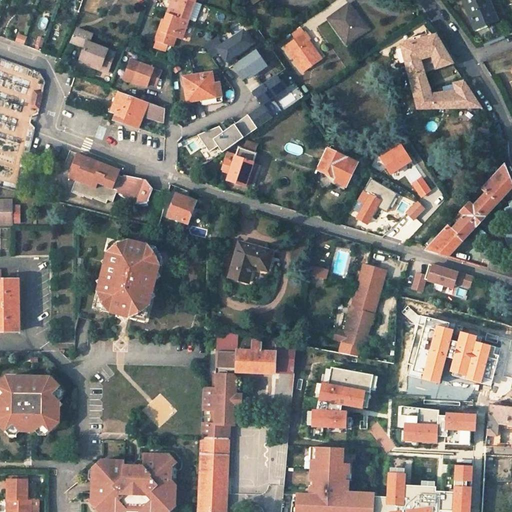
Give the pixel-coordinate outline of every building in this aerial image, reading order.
[(188,0),(170,0),(169,4),(171,4),(168,14),(188,21),(195,2),(188,0)] [(488,0),(463,0),(475,28),(486,23),(496,19),(488,0)] [(197,24),(204,6),(195,2),(188,21),(197,24)] [(329,19),(347,44),(367,29),(349,5),(329,19)] [(168,14),(164,23),(162,22),(155,41),(168,46),(172,47),(175,37),(181,39),(188,21),(168,14)] [(81,60),(93,64),(102,67),(100,70),(109,73),(116,53),(91,43),(94,36),(77,29),(72,41),(86,47),(81,60)] [(217,37),(204,46),(212,57),(220,51),(227,61),(253,44),(244,31),(223,45),(217,37)] [(322,59),(309,40),(311,39),(306,32),(286,46),(304,71),(322,59)] [(438,35),(433,37),(432,33),(414,39),(416,42),(403,46),(410,79),(425,74),(421,61),(433,57),(437,69),(454,63),(444,47),(438,35)] [(153,47),(166,52),(168,46),(155,41),(153,47)] [(256,50),(233,66),(242,79),(249,75),(251,77),(267,66),(256,50)] [(125,78),(147,86),(148,82),(157,85),(161,72),(131,60),(125,78)] [(212,73),(184,78),(186,88),(189,88),(191,101),(212,98),(210,84),(213,84),(212,73)] [(468,86),(465,82),(455,85),(457,89),(432,96),(425,74),(410,79),(418,109),(482,107),(468,86)] [(277,76),(253,91),(263,105),(286,89),(277,76)] [(43,93),(33,90),(29,107),(39,109),(43,93)] [(145,103),(120,94),(113,111),(118,112),(123,114),(120,122),(131,126),(136,127),(145,103)] [(149,103),(144,117),(154,120),(158,106),(149,103)] [(263,105),(249,115),(258,128),(273,118),(263,105)] [(158,106),(154,120),(164,123),(166,109),(158,106)] [(198,135),(210,152),(218,146),(223,153),(258,128),(249,115),(224,132),(220,126),(198,135)] [(254,153),(256,145),(246,142),(244,149),(239,147),(238,150),(234,148),(232,155),(228,154),(223,169),(230,172),(228,181),(245,186),(256,153),(254,153)] [(319,167),(326,171),(338,177),(336,181),(346,186),(358,163),(327,149),(319,167)] [(105,164),(77,153),(72,168),(68,179),(75,181),(71,192),(83,197),(84,196),(92,200),(93,198),(107,204),(108,200),(114,202),(117,193),(137,204),(148,203),(153,189),(146,180),(124,175),(123,177),(119,175),(121,171),(105,164)] [(381,165),(373,160),(369,167),(380,174),(386,165),(383,163),(381,165)] [(481,190),(486,194),(473,208),(469,203),(453,220),(458,224),(452,231),(447,226),(425,250),(448,257),(476,226),(477,228),(485,218),(511,188),(511,183),(505,165),(481,190)] [(201,167),(189,176),(196,179),(204,172),(201,167)] [(338,177),(326,171),(325,174),(334,185),(336,181),(338,177)] [(336,181),(334,185),(345,190),(346,186),(336,181)] [(389,193),(370,182),(358,201),(365,205),(357,218),(367,224),(380,202),(383,203),(389,193)] [(197,202),(177,195),(169,216),(189,224),(197,202)] [(221,250),(229,205),(215,201),(210,240),(209,240),(208,247),(221,250)] [(18,224),(18,208),(10,208),(10,202),(0,202),(0,226),(11,226),(11,225),(18,224)] [(511,202),(509,204),(511,208),(505,210),(509,220),(506,222),(508,227),(502,230),(510,250),(511,249),(511,202)] [(113,253),(110,252),(105,273),(100,293),(102,294),(100,301),(104,307),(112,309),(113,307),(117,308),(125,304),(128,309),(133,310),(132,314),(140,316),(146,313),(148,305),(151,306),(161,265),(158,264),(160,256),(157,250),(157,247),(122,239),(121,242),(115,245),(113,253)] [(121,242),(122,239),(109,246),(108,252),(110,252),(113,253),(115,245),(121,242)] [(235,254),(270,263),(272,252),(239,242),(235,254)] [(165,260),(157,247),(157,250),(160,256),(158,264),(161,265),(163,265),(165,260)] [(235,254),(229,277),(248,282),(252,267),(268,271),(270,263),(235,254)] [(511,275),(511,267),(490,261),(488,269),(511,275)] [(363,264),(357,286),(379,291),(385,271),(363,264)] [(453,288),(455,282),(470,286),(473,278),(441,268),(433,265),(431,273),(427,272),(426,276),(425,280),(453,288)] [(317,275),(319,268),(309,266),(309,273),(317,275)] [(328,271),(319,268),(317,275),(326,277),(328,271)] [(1,270),(0,269),(0,331),(19,331),(18,281),(1,280),(1,270)] [(425,280),(426,276),(418,273),(413,289),(422,291),(425,280)] [(376,305),(379,291),(357,286),(353,299),(376,305)] [(112,312),(112,309),(104,307),(100,301),(102,294),(100,293),(96,308),(112,312)] [(373,314),(376,305),(353,299),(351,308),(354,309),(373,314)] [(112,312),(131,317),(132,314),(133,310),(128,309),(125,304),(117,308),(113,307),(112,309),(112,312)] [(147,321),(151,306),(148,305),(146,313),(140,316),(132,314),(131,317),(147,321)] [(335,339),(366,348),(369,339),(366,339),(371,323),(372,323),(374,315),(373,314),(354,309),(351,308),(350,308),(347,316),(348,316),(344,332),(337,330),(335,339)] [(483,318),(481,325),(490,328),(492,321),(483,318)] [(275,374),(275,373),(276,345),(281,345),(281,342),(217,331),(216,374),(214,374),(214,388),(204,388),(203,401),(203,408),(213,408),(212,422),(212,423),(216,423),(230,424),(235,424),(236,406),(236,397),(237,373),(275,374)] [(275,373),(293,374),(295,346),(281,345),(276,345),(275,373)] [(341,375),(340,406),(358,407),(360,376),(359,376),(360,368),(342,367),(342,375),(341,375)] [(439,400),(442,377),(434,376),(431,396),(431,398),(439,400)] [(59,387),(50,378),(43,378),(43,381),(36,381),(33,378),(24,378),(20,380),(14,380),(14,377),(6,377),(0,383),(0,388),(4,394),(0,397),(0,426),(5,431),(12,424),(19,431),(35,432),(42,425),(49,432),(59,423),(59,408),(62,405),(52,394),(59,387)] [(453,381),(454,379),(442,377),(439,400),(446,401),(446,397),(451,398),(451,395),(453,381)] [(451,395),(504,402),(505,388),(453,381),(451,395)] [(446,401),(437,446),(457,450),(460,434),(456,433),(458,421),(462,422),(463,417),(484,420),(483,423),(482,423),(478,438),(483,439),(486,440),(489,402),(451,398),(446,397),(446,401)] [(497,447),(497,443),(498,425),(511,425),(511,405),(504,404),(489,402),(486,440),(486,445),(485,447),(497,447)] [(202,421),(196,511),(226,511),(230,424),(216,423),(212,423),(212,422),(202,421)] [(497,443),(501,444),(501,428),(511,429),(511,425),(498,425),(497,443)] [(334,511),(374,511),(376,493),(349,492),(350,481),(344,480),(344,475),(347,475),(347,458),(343,458),(343,448),(317,447),(317,460),(312,459),(311,481),(314,481),(314,486),(310,486),(310,493),(283,492),(281,511),(325,511),(325,504),(334,504),(334,511)] [(176,461),(169,453),(139,452),(138,460),(143,460),(143,465),(124,464),(124,459),(101,459),(92,467),(96,471),(96,477),(92,481),(91,502),(100,511),(104,508),(111,508),(114,511),(122,511),(129,505),(137,506),(142,511),(151,511),(155,509),(161,509),(163,511),(167,511),(175,505),(175,483),(171,478),(168,474),(168,468),(172,465),(176,461)] [(482,511),(485,454),(468,453),(464,511),(482,511)] [(96,471),(92,467),(88,470),(88,477),(92,481),(96,477),(96,471)] [(438,477),(388,475),(387,500),(437,502),(438,477)] [(28,499),(28,480),(7,480),(8,500),(11,500),(10,511),(30,511),(31,499),(28,499)]
